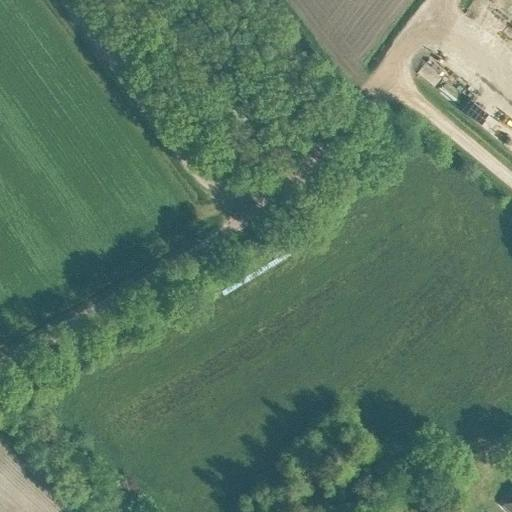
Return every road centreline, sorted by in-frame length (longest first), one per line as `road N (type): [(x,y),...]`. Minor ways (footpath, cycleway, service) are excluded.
road 1 (unknown): [(77,26),(188,171),(240,218),(280,188),(381,79)]
road 2 (track): [(511,182),(381,79)]
